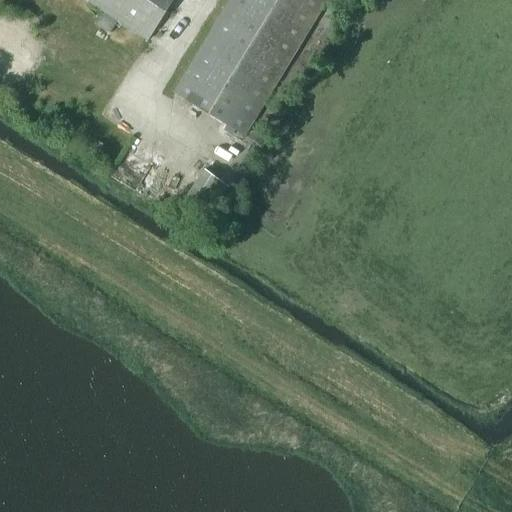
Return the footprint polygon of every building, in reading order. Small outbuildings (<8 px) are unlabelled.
[(88,0),(87,3),(149,41),(174,0),(88,0)] [(228,0),(173,92),(246,136),(328,0),(228,0)] [(105,144),(99,153),(108,158),(114,150),(105,144)] [(156,196),(171,172),(160,165),(145,190),(156,196)] [(182,202),(205,219),(228,185),(205,168),(182,202)]
